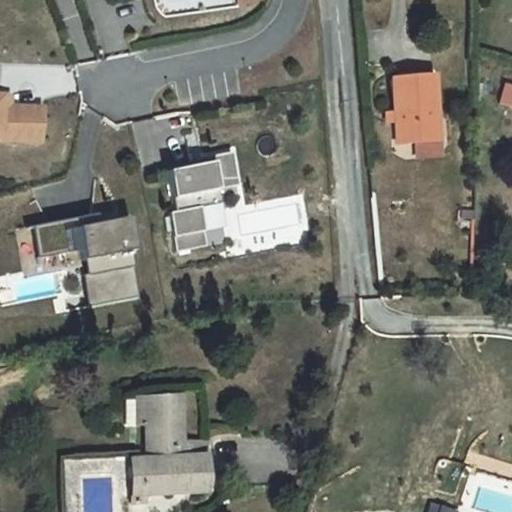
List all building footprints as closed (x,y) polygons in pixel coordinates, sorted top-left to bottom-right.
[(418,44),(446,47),(447,35),(420,31),(418,44)] [(390,80),(396,145),(416,143),(437,141),(438,141),(432,77),(390,80)] [(0,140),(5,141),(5,144),(44,145),(46,106),(14,105),(14,94),(0,93),(0,140)] [(437,141),(416,143),(418,159),(438,157),(437,141)] [(234,153),(213,157),(214,161),(167,171),(175,211),(166,213),(175,255),(209,247),(201,208),(223,204),(220,192),(241,188),(234,153)] [(96,215),(34,230),(40,260),(79,252),(82,263),(140,250),(132,219),(98,224),(96,215)] [(205,491),(202,443),(179,444),(178,399),(135,401),(136,425),(144,425),(146,461),(136,462),(137,494),(143,494),(205,491)] [(130,495),(137,494),(136,462),(129,462),(130,495)] [(130,495),(131,504),(143,503),(143,494),(137,494),(130,495)]
